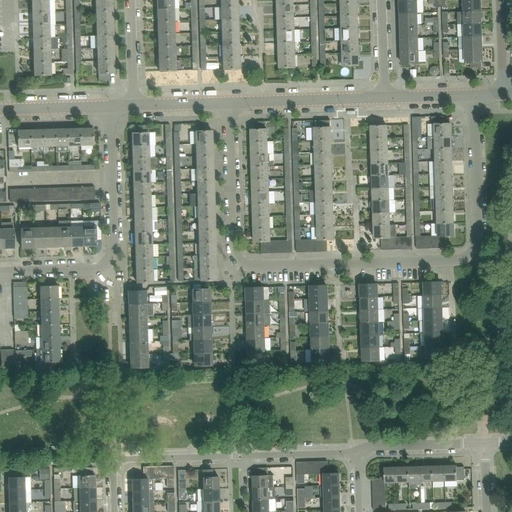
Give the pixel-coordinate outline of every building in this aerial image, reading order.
[(49,12),(48,0),(46,0),(32,0),(33,13),(49,12)] [(113,10),(112,0),(96,0),(97,11),(113,10)] [(174,8),(173,0),(157,0),(158,9),(174,8)] [(417,13),(417,0),(400,1),(401,13),(417,13)] [(481,11),(480,0),(464,0),(465,11),(481,11)] [(358,15),(358,3),(341,3),(342,16),(358,15)] [(294,17),(293,5),(278,5),(278,18),(294,17)] [(238,19),(238,6),(222,7),(222,19),(238,19)] [(174,20),(174,8),(158,9),(158,21),(174,20)] [(113,23),(113,10),(97,11),(97,23),(113,23)] [(481,12),(481,11),(465,11),(465,24),(481,23),(481,19),(482,19),(484,17),(484,13),(482,12),(481,12)] [(49,25),(49,12),(33,13),(33,25),(49,25)] [(417,25),(417,13),(401,13),(401,26),(417,25)] [(358,28),(358,15),(342,16),(342,28),(358,28)] [(294,30),(294,17),(278,18),(278,30),(294,30)] [(238,31),(238,19),(222,19),(222,31),(238,31)] [(175,33),(174,21),(174,20),(158,21),(158,34),(175,33)] [(113,35),(113,23),(97,23),(97,36),(113,35)] [(481,36),(481,23),(465,24),(466,36),(481,36)] [(50,37),(49,25),(33,25),(33,38),(50,37)] [(418,38),(417,25),(401,26),(402,38),(418,38)] [(359,40),(358,28),(342,28),(342,40),(359,40)] [(295,42),(294,30),(278,30),(279,43),(295,42)] [(239,43),(238,31),(222,31),(223,44),(239,43)] [(175,45),(175,33),(158,34),(159,46),(175,45)] [(114,48),(113,35),(97,36),(98,48),(114,48)] [(482,48),(481,36),(466,36),(466,49),(482,48)] [(50,50),(50,37),(33,38),(34,50),(50,50)] [(418,50),(418,38),(402,38),(402,51),(418,50)] [(360,45),(359,45),(359,40),(342,40),(343,53),(359,52),(360,52),(362,50),(362,47),(360,45)] [(295,55),(295,42),(279,43),(279,55),(295,55)] [(239,56),(239,43),(223,44),(223,56),(239,56)] [(176,58),(175,45),(159,46),(159,58),(176,58)] [(114,60),(114,48),(98,48),(98,61),(114,60)] [(482,61),(482,48),(466,49),(466,62),(471,62),(471,68),(482,68),(482,61)] [(72,61),(72,49),(67,49),(61,49),(62,62),(68,61),(72,61)] [(50,62),(50,50),(34,50),(34,63),(50,62)] [(418,63),(418,50),(402,51),(402,64),(418,63)] [(359,65),(359,52),(343,53),(343,66),(359,65)] [(295,67),(295,55),(279,55),(280,68),(295,67)] [(240,68),(239,56),(223,56),(224,69),(240,68)] [(176,70),(176,58),(159,58),(160,71),(176,70)] [(114,73),(114,60),(98,61),(98,73),(114,73)] [(51,75),(50,62),(34,63),(35,75),(51,75)] [(430,71),(432,74),(435,76),(438,74),(440,71),(438,68),(435,66),(432,68),(430,71)] [(451,136),(451,124),(444,124),(444,116),(431,116),(431,124),(434,124),(435,137),(451,136)] [(316,128),(314,128),(315,141),(331,140),(330,121),(316,121),(316,128)] [(138,133),(132,133),(132,146),(148,145),(147,125),(138,125),(138,133)] [(387,138),(387,126),(371,126),(371,139),(387,138)] [(92,128),(79,129),(80,145),(92,144),(92,128)] [(55,145),(55,129),(42,130),(43,146),(55,145)] [(67,145),(67,129),(55,129),(55,145),(67,145)] [(80,145),(79,129),(67,129),(67,145),(80,145)] [(30,146),(30,130),(17,130),(18,146),(30,146)] [(43,146),(42,130),(30,130),(30,146),(43,146)] [(267,142),(267,130),(251,130),(251,142),(267,142)] [(196,131),(196,142),(196,144),(212,143),(212,131),(196,131)] [(451,149),(451,136),(435,137),(428,137),(428,149),(435,149),(451,149)] [(387,151),(387,138),(371,139),(371,151),(387,151)] [(331,140),(315,141),(315,153),(331,152),(331,140)] [(268,155),(267,142),(251,142),(252,155),(268,155)] [(212,156),(212,143),(196,144),(196,156),(212,156)] [(149,158),(148,145),(132,146),(133,158),(149,158)] [(452,161),(451,149),(435,149),(435,162),(452,161)] [(388,163),(387,151),(371,151),(372,164),(388,163)] [(331,152),(315,153),(315,165),(332,165),(331,152)] [(274,161),(268,161),(268,155),(252,155),(252,167),(268,167),(268,166),(275,166),(274,161)] [(213,168),(212,156),(196,156),(197,169),(213,168)] [(158,157),(149,158),(133,158),(133,170),(149,170),(158,170),(158,157)] [(452,174),(452,161),(435,162),(436,174),(452,174)] [(388,176),(388,163),(372,164),(372,176),(388,176)] [(332,165),(315,165),(316,177),(332,177),(332,165)] [(269,179),(268,167),(252,167),(252,180),(269,179)] [(213,180),(213,168),(197,169),(197,181),(213,180)] [(149,182),(149,170),(133,170),(133,183),(149,182)] [(452,186),(452,174),(436,174),(436,187),(452,186)] [(388,188),(388,176),(372,176),(372,177),(371,177),(370,178),(370,183),(371,184),(372,184),(373,188),(388,188)] [(332,177),(316,177),(316,190),(332,189),(332,177)] [(269,192),(269,179),(252,180),(253,192),(269,192)] [(213,193),(213,180),(197,181),(198,193),(213,193)] [(150,195),(149,182),(133,183),(134,195),(150,195)] [(453,199),(452,186),(436,187),(437,199),(453,199)] [(389,200),(388,188),(373,188),(373,201),(389,200)] [(332,189),(316,190),(317,202),(333,202),(332,189)] [(269,204),(269,192),(253,192),(253,204),(269,204)] [(214,205),(213,193),(198,193),(198,206),(214,205)] [(150,207),(150,195),(134,195),(134,208),(150,207)] [(453,211),(453,199),(437,199),(437,211),(453,211)] [(389,200),(373,201),(371,201),(370,203),(370,207),(372,209),(373,209),(373,213),(389,213),(389,200)] [(333,202),(317,202),(317,214),(333,214),(333,202)] [(100,203),(90,203),(90,207),(90,208),(91,212),(100,212),(100,203)] [(270,216),(269,204),(253,204),(254,217),(270,216)] [(214,218),(214,205),(198,206),(198,218),(214,218)] [(151,219),(150,207),(134,208),(134,220),(151,219)] [(454,223),(453,211),(437,211),(437,223),(454,223)] [(390,225),(389,213),(373,213),(374,226),(390,225)] [(317,214),(311,215),(311,228),(317,227),(334,227),(333,214),(317,214)] [(270,229),(270,216),(254,217),(254,229),(270,229)] [(215,230),(214,218),(198,218),(199,231),(215,230)] [(151,232),(151,219),(134,220),(135,232),(151,232)] [(100,220),(82,220),(83,226),(83,246),(96,245),(96,237),(101,237),(100,220)] [(454,236),(454,223),(437,223),(438,236),(440,236),(447,235),(447,236),(454,236)] [(390,238),(390,237),(390,225),(374,226),(374,238),(381,238),(388,238),(390,238)] [(83,246),(83,226),(70,227),(71,246),(83,246)] [(46,247),(46,227),(33,228),(34,247),(46,247)] [(59,247),(58,227),(46,227),(46,247),(59,247)] [(71,246),(70,227),(58,227),(59,247),(71,246)] [(334,227),(317,227),(318,239),(320,239),(327,239),(327,240),(334,239),(334,227)] [(34,247),(33,228),(21,228),(21,248),(34,247)] [(14,248),(13,229),(1,229),(1,249),(14,248)] [(271,241),(271,240),(270,229),(254,229),(254,242),(261,241),(268,241),(271,241)] [(215,243),(215,230),(199,231),(199,243),(215,243)] [(151,244),(151,232),(135,232),(135,245),(151,244)] [(215,255),(215,243),(199,243),(200,255),(215,255)] [(152,257),(151,244),(135,245),(136,257),(152,257)] [(200,255),(193,256),(193,261),(200,261),(200,268),(216,267),(215,255),(200,255)] [(152,269),(152,257),(136,257),(136,269),(152,269)] [(216,280),(216,267),(200,268),(194,268),(195,281),(216,280)] [(153,282),(152,270),(152,269),(136,269),(136,282),(153,282)] [(441,295),(440,282),(425,283),(425,295),(441,295)] [(377,297),(377,284),(361,284),(361,297),(377,297)] [(40,286),(41,299),(58,298),(57,285),(52,285),(40,286)] [(167,294),(166,286),(154,287),(155,295),(167,294)] [(327,298),(327,286),(311,286),(311,299),(327,298)] [(263,300),(263,288),(247,288),(247,301),(263,300)] [(208,289),(192,290),(193,303),(209,302),(208,289)] [(145,304),(145,291),(129,292),(129,304),(145,304)] [(441,308),(441,295),(425,295),(425,308),(441,308)] [(378,309),(377,297),(361,297),(362,310),(378,309)] [(58,311),(58,298),(41,299),(41,311),(58,311)] [(327,311),(327,298),(311,299),(312,312),(327,311)] [(269,300),(263,300),(247,301),(248,314),(264,313),(270,313),(269,300)] [(209,314),(209,302),(193,303),(193,315),(209,314)] [(153,304),(145,304),(129,304),(130,317),(146,316),(153,316),(153,304)] [(442,320),(441,308),(425,308),(426,321),(442,320)] [(384,309),(378,309),(362,310),(362,323),(378,322),(384,322),(384,309)] [(59,323),(58,311),(41,311),(41,324),(59,323)] [(328,324),(327,311),(312,312),(312,324),(328,324)] [(264,326),(270,325),(270,313),(264,313),(248,314),(248,326),(264,326)] [(210,327),(209,314),(193,315),(187,315),(188,328),(194,328),(210,327)] [(146,329),(146,316),(130,317),(130,329),(146,329)] [(442,333),(442,320),(426,321),(426,333),(442,333)] [(378,335),(378,322),(362,323),(362,335),(378,335)] [(59,336),(59,323),(41,324),(42,337),(59,336)] [(328,336),(328,324),(312,324),(312,337),(328,336)] [(264,338),(264,326),(248,326),(248,331),(245,331),(245,337),(248,337),(249,339),(264,338)] [(210,340),(210,327),(194,328),(194,334),(189,334),(190,340),(194,340),(210,340)] [(146,341),(146,329),(130,329),(131,342),(146,341)] [(442,345),(442,333),(426,333),(427,346),(442,345)] [(379,347),(378,335),(362,335),(363,348),(379,347)] [(60,349),(59,336),(42,337),(42,349),(60,349)] [(328,349),(328,336),(312,337),(313,349),(328,349)] [(265,351),(264,338),(249,339),(249,351),(265,351)] [(211,352),(210,340),(194,340),(195,353),(211,352)] [(147,354),(146,341),(131,342),(131,355),(147,354)] [(443,358),(442,345),(427,346),(427,359),(443,358)] [(379,360),(379,350),(379,347),(363,348),(363,361),(379,360)] [(13,349),(7,350),(8,363),(8,371),(17,370),(17,365),(14,363),(13,350),(13,349)] [(37,364),(36,365),(36,369),(37,369),(38,370),(55,370),(54,362),(60,362),(60,349),(42,349),(43,362),(37,362),(37,364)] [(329,362),(328,349),(313,349),(313,362),(329,362)] [(265,363),(265,351),(249,351),(249,364),(265,363)] [(211,365),(211,352),(195,353),(195,366),(211,365)] [(147,367),(147,354),(131,355),(131,367),(147,367)] [(177,361),(173,361),(173,370),(181,370),(181,361),(177,361)] [(433,481),(433,466),(421,467),(421,481),(433,481)] [(445,481),(445,466),(433,466),(433,481),(445,481)] [(457,466),(445,466),(445,481),(465,480),(464,467),(457,467),(457,466)] [(397,482),(397,467),(385,468),(385,479),(385,482),(386,482),(397,482)] [(409,482),(409,467),(397,467),(397,482),(409,482)] [(421,467),(409,467),(409,482),(416,482),(417,487),(421,487),(421,481),(421,467)] [(49,469),(40,469),(40,480),(49,479),(49,469)] [(219,488),(219,476),(212,476),(212,469),(203,470),(203,477),(204,489),(219,488)] [(340,473),(328,473),(324,473),(324,485),(340,485),(340,473)] [(95,475),(93,475),(79,475),(80,488),(96,488),(95,475)] [(273,475),(253,475),(254,487),(269,487),(274,487),(273,475)] [(9,477),(9,490),(25,489),(24,477),(9,477)] [(148,490),(148,480),(148,478),(144,479),(132,479),(133,491),(148,490)] [(340,497),(340,485),(324,485),(325,497),(340,497)] [(269,499),(269,487),(254,487),(254,499),(269,499)] [(96,500),(96,488),(80,488),(74,488),(74,501),(80,501),(96,500)] [(219,500),(219,488),(204,489),(204,501),(219,500)] [(306,498),(305,488),(298,489),(298,498),(306,498)] [(25,502),(25,489),(9,490),(10,502),(25,502)] [(154,490),(148,490),(133,491),(133,503),(149,502),(154,502),(154,490)] [(341,509),(340,497),(325,497),(325,509),(341,509)] [(306,507),(306,498),(298,498),(299,507),(306,507)] [(270,511),(269,499),(254,499),(254,511),(270,511)] [(96,511),(96,500),(80,501),(80,511),(96,511)] [(219,511),(219,500),(204,501),(204,511),(219,511)] [(25,511),(25,502),(10,502),(10,511),(25,511)] [(55,502),(55,511),(65,511),(65,502),(55,502)] [(148,511),(149,502),(133,503),(133,511),(148,511)]
